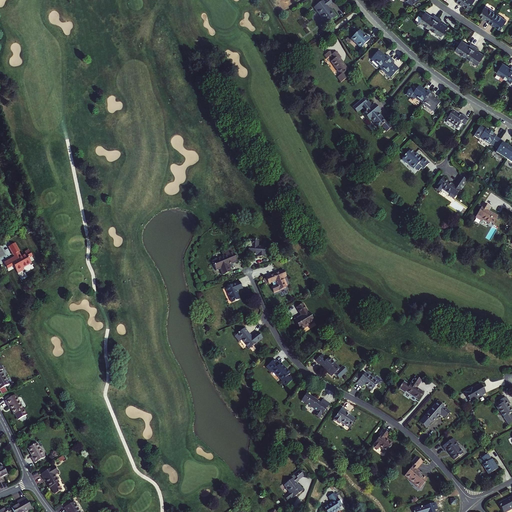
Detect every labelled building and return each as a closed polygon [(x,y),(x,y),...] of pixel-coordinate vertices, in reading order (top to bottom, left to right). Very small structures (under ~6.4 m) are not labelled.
[(336,0),(326,0),(327,0),(323,3),(322,1),(314,7),(326,24),(336,16),(331,10),(330,11),(327,7),(326,5),(330,3),(331,4),(336,0)] [(474,0),(459,0),(458,2),(461,5),(462,4),(469,8),(474,0)] [(489,23),(496,14),(485,7),(480,15),(487,20),(486,21),(489,23)] [(419,21),(430,29),(438,17),(435,15),(433,17),(425,12),(419,21)] [(507,21),(496,14),(489,23),(493,26),(494,24),(501,29),(507,21)] [(438,17),(430,29),(442,36),(448,27),(445,25),(440,22),(442,19),(438,17)] [(351,38),(361,48),(370,39),(367,36),(366,37),(359,31),(351,38)] [(455,50),(467,57),(474,46),(471,43),(469,45),(467,44),(462,40),(455,50)] [(484,55),(479,52),(477,50),(478,48),(474,46),(467,57),(478,65),(484,55)] [(348,70),(343,62),(342,63),(339,59),(341,58),(337,51),(333,54),(330,51),(324,55),(327,58),(330,56),(333,60),(331,62),(340,75),(337,77),(341,82),(348,77),(345,72),(348,70)] [(381,68),(391,58),(387,55),(386,57),(379,51),(371,59),(381,68)] [(391,58),(381,68),(391,78),(399,70),(392,63),(394,61),(391,58)] [(497,72),(508,80),(511,73),(511,66),(511,68),(508,66),(503,63),(497,72)] [(422,103),(431,92),(427,89),(425,91),(418,86),(414,91),(410,88),(406,94),(410,98),(411,97),(414,99),(415,98),(422,103)] [(422,103),(434,111),(440,102),(433,97),(434,95),(431,92),(422,103)] [(387,131),(391,127),(387,121),(386,122),(378,114),(381,112),(374,104),(372,106),(368,101),(366,102),(363,99),(353,108),(357,113),(363,109),(365,111),(365,112),(363,114),(369,122),(371,120),(378,128),(382,125),(387,131)] [(465,125),(469,119),(461,113),(460,115),(453,110),(446,120),(457,128),(461,123),(465,125)] [(494,147),(499,139),(495,137),(496,136),(485,129),(479,138),(490,145),(490,144),(494,147)] [(499,139),(494,147),(497,149),(496,152),(506,159),(511,149),(502,143),(502,141),(499,139)] [(418,165),(423,170),(429,164),(424,159),(423,159),(423,158),(422,159),(422,160),(417,156),(417,157),(415,155),(415,154),(411,150),(403,158),(414,169),(418,165)] [(466,181),(460,177),(453,186),(442,179),(435,189),(439,192),(441,189),(449,194),(448,196),(453,199),(466,181)] [(479,210),(475,218),(480,221),(482,219),(489,223),(490,221),(493,223),(498,216),(492,213),(492,214),(487,211),(489,207),(483,203),(481,207),(479,210)] [(257,255),(257,257),(264,258),(265,247),(258,246),(258,240),(251,240),(250,246),(248,246),(247,255),(257,255)] [(12,265),(15,271),(29,263),(26,257),(30,254),(26,248),(22,250),(17,253),(17,252),(18,251),(14,242),(8,246),(12,254),(14,254),(15,256),(9,259),(12,265)] [(231,249),(227,251),(222,252),(223,256),(212,261),(216,270),(220,269),(222,275),(231,272),(229,268),(228,265),(230,264),(237,262),(231,249)] [(3,262),(7,268),(12,265),(9,259),(3,262)] [(271,288),(273,293),(285,288),(282,279),(286,277),(283,270),(266,278),(263,279),(266,284),(268,283),(268,284),(275,281),(277,286),(271,288)] [(242,288),(239,282),(226,288),(232,302),(239,299),(236,290),(242,288)] [(294,319),(300,330),(314,322),(308,311),(307,311),(303,304),(296,307),(301,315),(294,319)] [(251,337),(245,328),(235,336),(239,341),(242,340),(249,349),(262,338),(257,332),(251,337)] [(321,365),(332,376),(339,369),(329,358),(327,359),(322,354),(316,360),(320,365),(321,365)] [(290,373),(281,363),(279,365),(274,359),(266,366),(271,372),(272,370),(281,381),(285,386),(292,379),(290,377),(288,378),(287,376),(290,373)] [(0,389),(9,384),(1,371),(3,370),(1,367),(1,366),(0,364),(0,389)] [(339,378),(347,371),(345,368),(337,376),(339,378)] [(357,382),(362,387),(364,385),(372,391),(378,383),(364,373),(357,382)] [(404,381),(399,388),(405,392),(405,391),(417,399),(423,391),(419,389),(418,390),(415,388),(416,387),(417,387),(421,381),(415,377),(410,385),(404,381)] [(486,393),(481,386),(480,384),(472,389),(471,388),(464,392),(470,402),(486,393)] [(329,403),(323,399),(320,402),(306,393),(301,400),(316,411),(314,415),(319,418),(329,403)] [(6,401),(5,401),(8,407),(10,406),(14,414),(15,414),(18,419),(27,415),(23,409),(15,396),(11,398),(10,395),(4,398),(6,401)] [(511,416),(510,414),(511,412),(511,409),(508,404),(510,404),(505,397),(497,402),(499,406),(496,408),(499,411),(504,418),(505,420),(508,424),(511,421),(511,416)] [(431,423),(432,423),(438,416),(438,415),(439,413),(445,418),(450,412),(437,402),(425,416),(419,423),(426,428),(431,423)] [(342,407),(334,419),(339,423),(340,422),(349,428),(350,426),(352,425),(351,424),(355,419),(347,413),(348,411),(342,407)] [(380,436),(372,446),(377,449),(379,447),(386,452),(393,444),(386,438),(389,434),(383,429),(379,435),(380,436)] [(442,446),(445,450),(446,449),(454,460),(463,453),(458,446),(459,445),(453,438),(442,446)] [(37,444),(28,449),(32,456),(31,457),(34,463),(44,457),(37,444)] [(482,465),(489,474),(498,468),(492,459),(491,459),(488,454),(480,459),(483,464),(482,465)] [(413,465),(404,476),(419,489),(427,479),(420,473),(419,473),(415,469),(416,468),(417,468),(422,462),(416,457),(411,463),(413,465)] [(54,467),(40,474),(44,480),(45,480),(49,488),(51,487),(55,494),(61,490),(57,483),(58,483),(54,475),(58,473),(54,467)] [(295,482),(303,475),(299,470),(294,474),(294,475),(291,477),(292,478),(284,485),(289,492),(288,493),(289,493),(284,497),(287,501),(292,497),(293,498),(303,490),(299,484),(298,485),(295,482)] [(323,507),(325,511),(335,511),(340,509),(338,507),(342,505),(336,497),(333,492),(327,496),(331,502),(323,507)] [(336,497),(342,505),(345,503),(340,495),(336,497)] [(498,503),(502,511),(504,511),(511,508),(511,495),(511,496),(498,503)] [(18,504),(11,507),(13,511),(24,511),(31,508),(25,497),(16,501),(18,504)] [(80,511),(74,502),(64,507),(66,511),(80,511)] [(437,511),(435,503),(421,507),(422,511),(437,511)]
